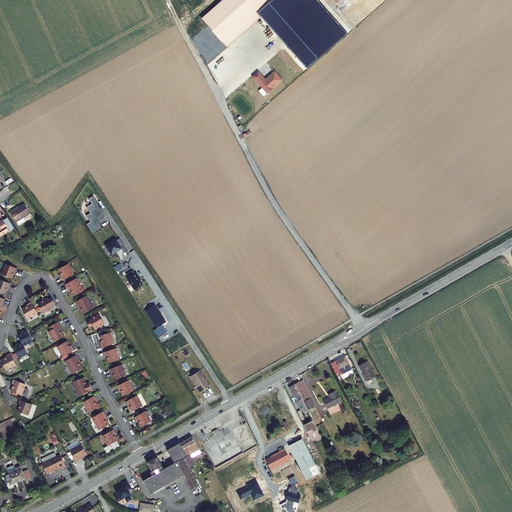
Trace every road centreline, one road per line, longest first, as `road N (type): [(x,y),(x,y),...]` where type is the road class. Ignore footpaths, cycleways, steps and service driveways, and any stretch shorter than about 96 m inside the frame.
road 1 (track): [(168,0),(271,201),(359,325)]
road 2 (residential): [(1,340),(24,283),(39,276),(51,282),(140,455)]
road 3 (unclassified): [(108,214),(231,403)]
road 4 (secondary): [(384,315),(511,242)]
